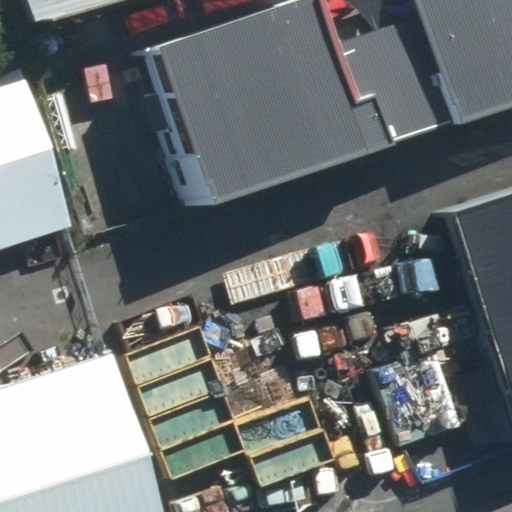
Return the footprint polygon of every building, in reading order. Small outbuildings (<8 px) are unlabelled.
[(92,0),(0,0),(0,6),(6,26),(92,0)] [(310,0),(275,0),(111,50),(160,208),(356,148),(310,0)] [(511,0),(383,0),(425,131),(511,102),(511,0)] [(4,71),(0,72),(0,244),(52,229),(4,71)] [(511,185),(415,215),(490,459),(511,452),(511,185)] [(0,511),(136,511),(89,357),(0,384),(0,511)]
